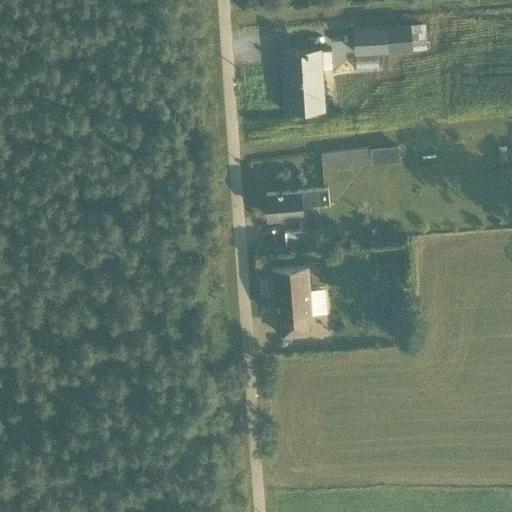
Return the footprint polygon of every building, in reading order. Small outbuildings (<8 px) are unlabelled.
[(352,26),(353,52),(436,48),(435,22),(352,26)] [(465,30),(447,31),(448,47),(466,46),(465,30)] [(329,50),(281,51),(283,111),(324,110),(322,68),(329,67),(329,50)] [(408,142),(324,152),(326,167),(369,162),(370,167),(410,162),(408,142)] [(326,187),(266,192),(268,216),(298,214),(299,229),(283,230),(285,247),(308,245),(307,227),(320,226),(319,204),(328,203),(326,187)] [(308,266),(272,269),(276,323),(281,322),(282,336),(309,334),(307,319),(312,318),(308,266)]
